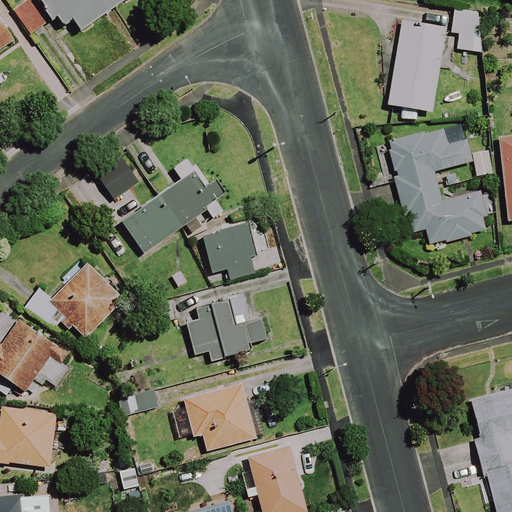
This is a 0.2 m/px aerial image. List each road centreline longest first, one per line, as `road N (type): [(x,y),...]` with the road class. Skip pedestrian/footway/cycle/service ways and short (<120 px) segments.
road 1 (residential): [(275,25),(359,343)]
road 2 (residential): [(275,25),(181,66),(0,190)]
road 3 (residential): [(359,343),(405,511)]
road 4 (residential): [(359,343),(511,303)]
